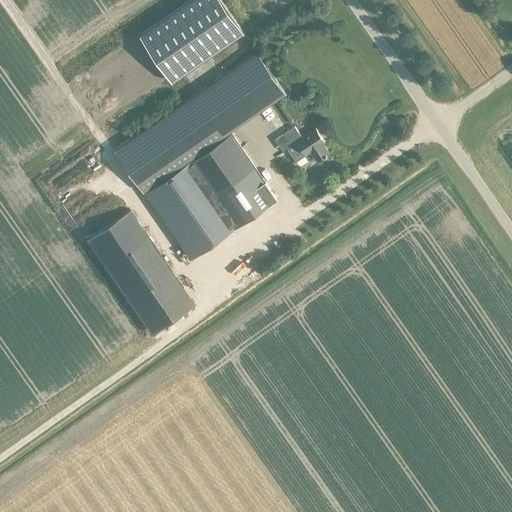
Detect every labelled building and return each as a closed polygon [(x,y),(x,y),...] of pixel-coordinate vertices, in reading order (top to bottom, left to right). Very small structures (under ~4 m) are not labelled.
[(188,0),(139,34),(172,81),(243,31),(221,0),(188,0)] [(144,190),(268,105),(285,93),(257,52),(116,149),(144,190)] [(315,127),(302,136),(295,126),(285,133),(275,139),(283,150),(287,147),(296,161),(306,154),(311,151),(314,155),(317,160),(325,155),(326,156),(327,155),(327,154),(329,152),(323,143),(325,142),(315,127)] [(231,134),(191,162),(146,193),(191,257),(275,198),(231,134)] [(308,179),(317,176),(314,167),(304,170),(308,179)] [(194,302),(131,210),(90,238),(153,331),(194,302)] [(235,234),(230,238),(234,244),(239,240),(235,234)] [(230,282),(222,289),(231,299),(239,291),(230,282)]
